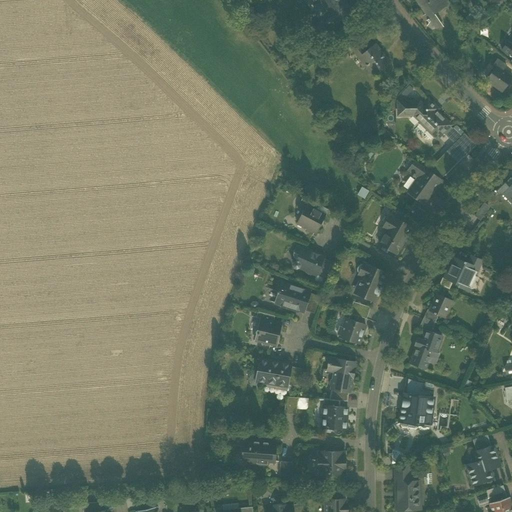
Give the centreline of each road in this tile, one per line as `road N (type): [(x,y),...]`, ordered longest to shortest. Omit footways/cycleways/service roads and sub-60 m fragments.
road 1 (tertiary): [(384,0),(508,132)]
road 2 (residential): [(508,132),(413,272)]
